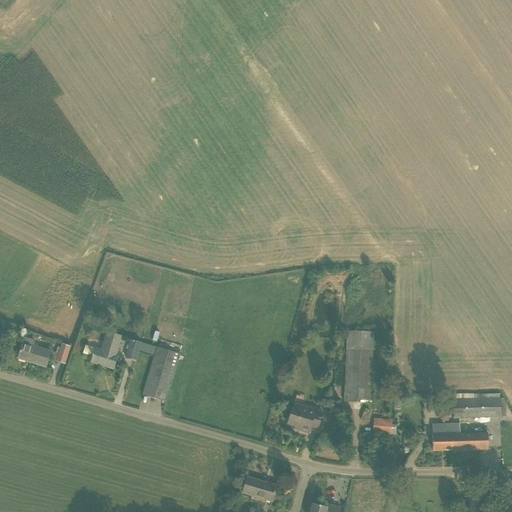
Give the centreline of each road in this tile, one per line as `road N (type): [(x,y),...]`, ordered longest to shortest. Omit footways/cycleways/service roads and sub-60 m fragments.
road 1 (unclassified): [(309,464),(0,375)]
road 2 (unclassified): [(511,473),(359,473),(309,464)]
